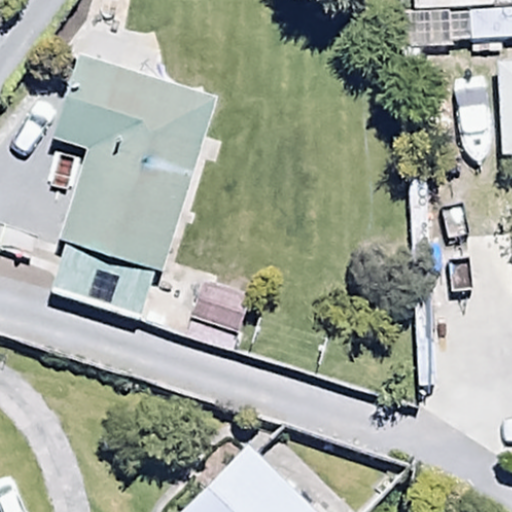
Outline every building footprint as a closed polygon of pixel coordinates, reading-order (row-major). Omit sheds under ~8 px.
[(511,8),(487,9),(486,0),(401,0),(402,12),(460,10),(461,44),(511,42),(511,8)] [(69,56),(42,138),(80,151),(49,245),(55,247),(39,297),(132,327),(139,304),(144,306),(211,104),(69,56)] [(511,65),(489,67),(495,159),(511,157),(511,65)] [(193,282),(181,319),(238,337),(250,301),(193,282)] [(300,511),(236,448),(173,511),(300,511)]
